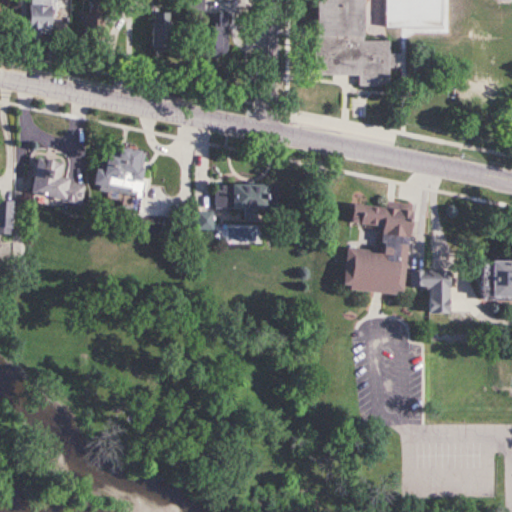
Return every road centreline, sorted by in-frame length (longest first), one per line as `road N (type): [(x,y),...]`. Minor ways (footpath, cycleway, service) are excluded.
road 1 (tertiary): [(511,180),(0,80)]
road 2 (residential): [(266,133),(268,0)]
